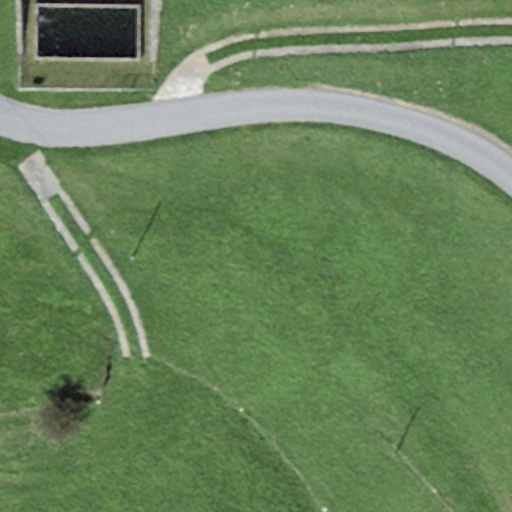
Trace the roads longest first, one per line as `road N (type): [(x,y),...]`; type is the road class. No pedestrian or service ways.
road 1 (track): [(383,511),(316,413),(210,356),(140,358),(126,300),(35,164),(23,125)]
road 2 (unclassified): [(511,173),(373,114),(267,111),(58,131),(0,114)]
road 3 (track): [(177,120),(209,59),(248,44),(511,36)]
